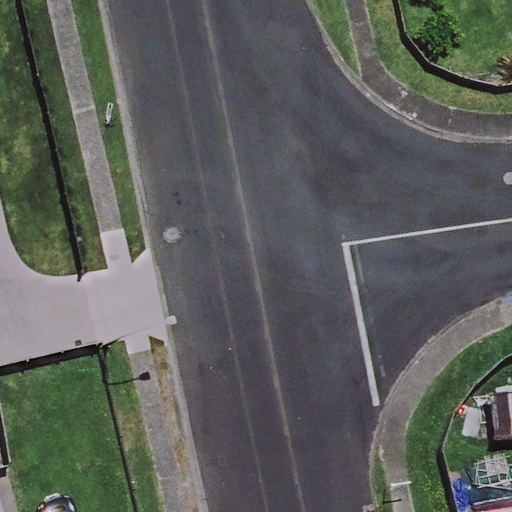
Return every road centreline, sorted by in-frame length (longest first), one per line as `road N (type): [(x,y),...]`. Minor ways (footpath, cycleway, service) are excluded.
road 1 (residential): [(190,0),(248,268)]
road 2 (residential): [(248,268),(511,224)]
road 3 (residential): [(248,268),(304,511)]
